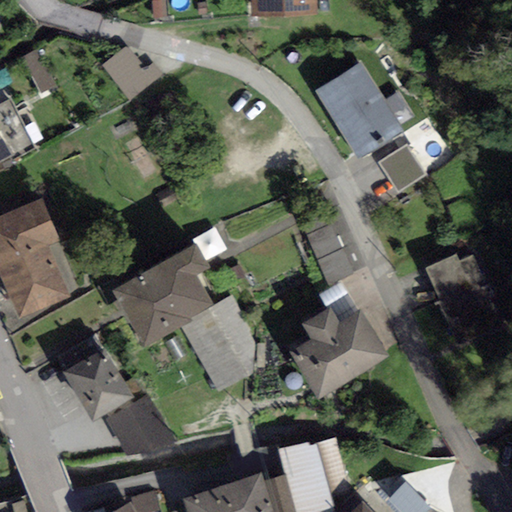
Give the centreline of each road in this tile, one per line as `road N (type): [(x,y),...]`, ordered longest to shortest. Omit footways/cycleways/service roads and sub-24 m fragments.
road 1 (residential): [(150,42),(248,73),(316,139),(497,511)]
road 2 (track): [(399,0),(355,19),(150,42)]
road 3 (residential): [(58,511),(0,363)]
road 4 (residential): [(150,42),(36,0)]
